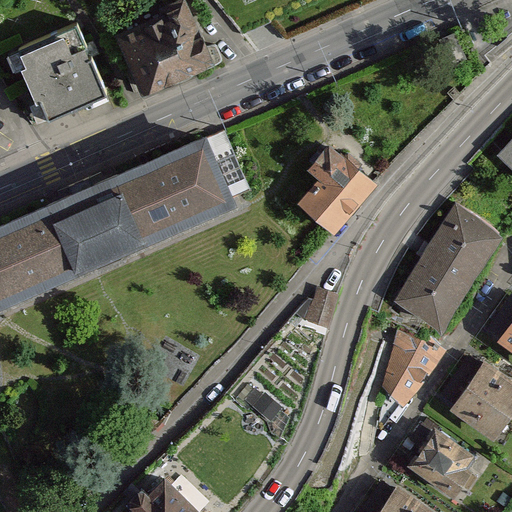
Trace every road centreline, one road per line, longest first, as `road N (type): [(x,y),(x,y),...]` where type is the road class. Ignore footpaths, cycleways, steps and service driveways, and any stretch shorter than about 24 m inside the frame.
road 1 (residential): [(90,511),(466,101),(511,61)]
road 2 (tertiary): [(272,511),(325,415),(344,337),(397,226),(511,88)]
road 3 (tertiary): [(435,0),(0,189)]
road 4 (residential): [(343,511),(511,269)]
